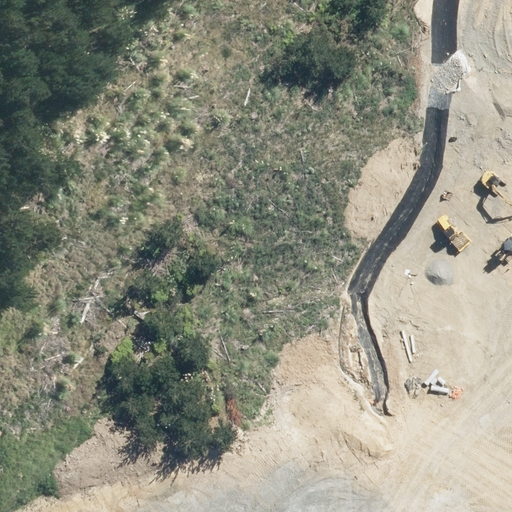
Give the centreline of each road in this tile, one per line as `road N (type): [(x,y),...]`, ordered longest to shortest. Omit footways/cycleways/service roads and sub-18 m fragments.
road 1 (trunk): [(334,511),(448,348),(511,275)]
road 2 (trunk): [(511,348),(385,511)]
